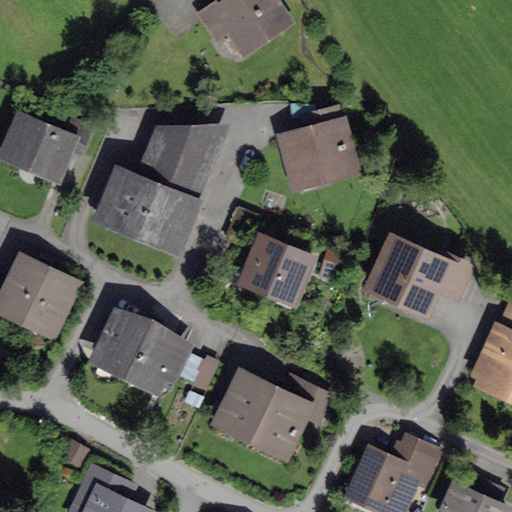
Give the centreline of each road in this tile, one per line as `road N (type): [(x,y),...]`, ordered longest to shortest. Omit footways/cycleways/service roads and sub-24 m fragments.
road 1 (residential): [(349,400),(0,218)]
road 2 (residential): [(0,411),(66,408),(197,476)]
road 3 (unknown): [(172,310),(254,113)]
road 4 (residential): [(511,474),(349,400)]
road 5 (unknown): [(66,408),(104,274)]
road 6 (residential): [(294,511),(349,400)]
